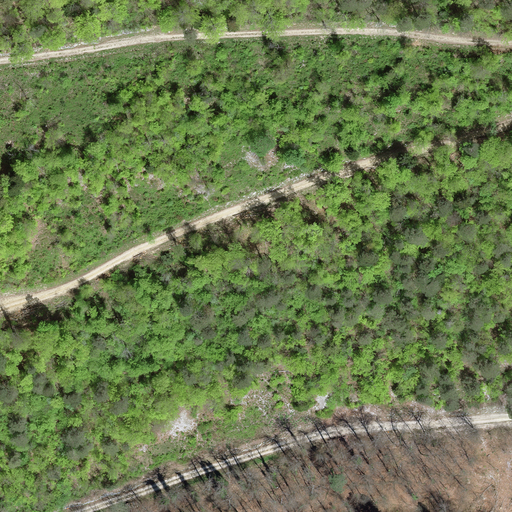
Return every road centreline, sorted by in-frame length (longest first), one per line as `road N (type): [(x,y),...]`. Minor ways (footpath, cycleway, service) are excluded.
road 1 (track): [(0,309),(296,186),(511,122)]
road 2 (track): [(511,44),(319,33),(0,61)]
road 3 (track): [(80,511),(297,440),(511,416)]
